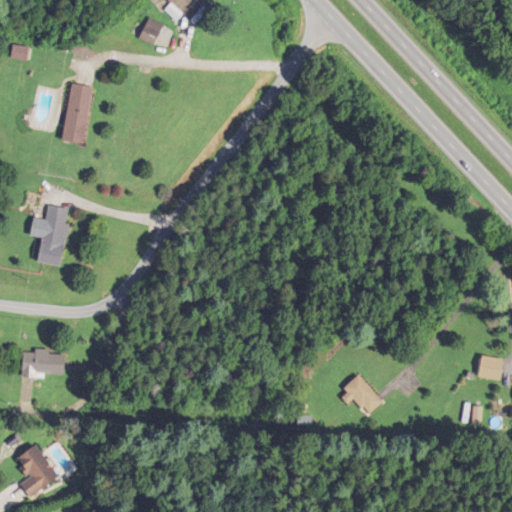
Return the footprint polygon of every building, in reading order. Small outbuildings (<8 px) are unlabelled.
[(176,42),(179,27),(155,23),(151,44),(167,47),(169,41),(176,42)] [(35,49),(21,49),(20,61),(34,61),(35,49)] [(69,142),(91,146),(100,89),(79,85),(69,142)] [(42,264),(65,267),(74,210),(51,207),(49,221),(37,219),(34,238),(46,240),(42,264)] [(70,378),(71,354),(28,352),(27,376),(70,378)] [(510,359),(488,355),(483,377),(505,381),(510,359)] [(387,403),(365,377),(345,395),(353,404),(359,400),(373,415),(387,403)] [(66,477),(43,443),(23,457),(37,476),(27,483),(37,497),(66,477)]
